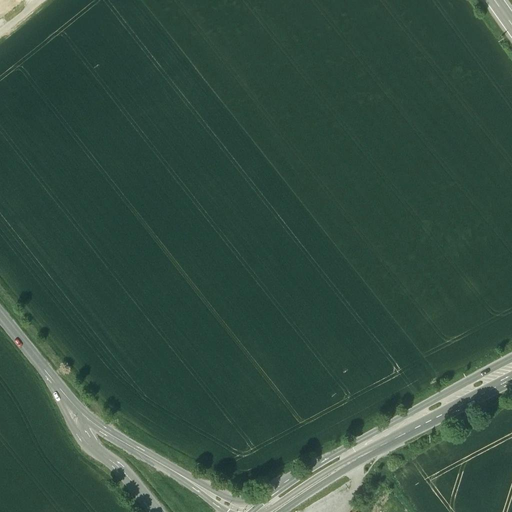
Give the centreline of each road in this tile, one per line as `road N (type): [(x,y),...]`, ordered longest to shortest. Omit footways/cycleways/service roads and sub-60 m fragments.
road 1 (primary): [(511,360),(322,461),(264,501)]
road 2 (primary): [(274,511),(338,468),(511,378)]
road 3 (tertiary): [(72,405),(80,436),(155,511)]
